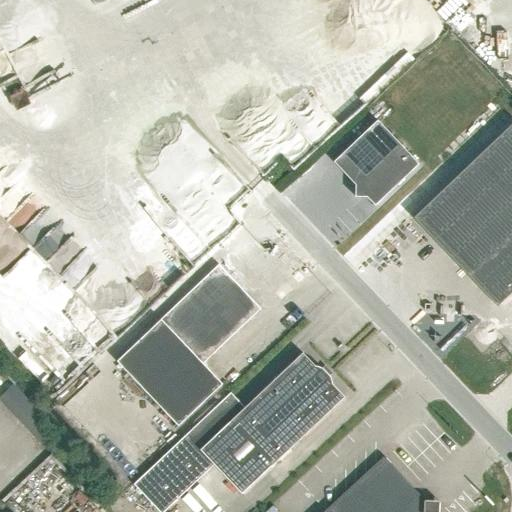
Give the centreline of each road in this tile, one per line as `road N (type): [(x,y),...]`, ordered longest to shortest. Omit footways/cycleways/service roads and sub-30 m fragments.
road 1 (unclassified): [(511,451),(280,203)]
road 2 (unknown): [(166,0),(35,141),(37,170),(92,213),(107,211)]
